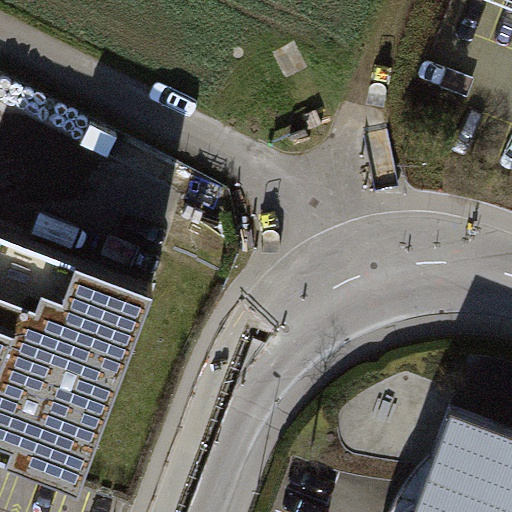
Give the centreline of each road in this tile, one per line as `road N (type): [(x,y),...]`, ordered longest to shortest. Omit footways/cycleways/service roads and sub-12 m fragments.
road 1 (residential): [(193,511),(257,350),(307,293),(419,258),(511,276)]
road 2 (track): [(366,270),(284,184),(0,40)]
road 3 (track): [(366,270),(340,161),(395,0)]
